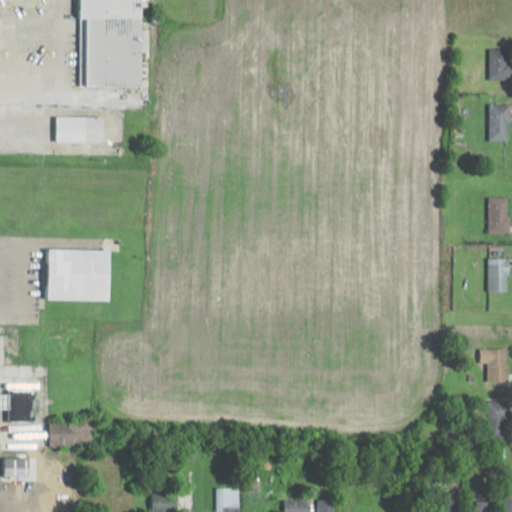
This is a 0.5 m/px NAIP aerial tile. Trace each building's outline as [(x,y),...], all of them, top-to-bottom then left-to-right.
[(144,0),(80,0),(79,85),(143,86),(144,0)] [(489,47),(489,79),(511,79),(511,47),(489,47)] [(511,140),(511,104),(490,104),(490,140),(511,140)] [(103,141),(103,116),(57,116),(57,141),(103,141)] [(508,197),(489,197),(489,231),(508,231),(508,197)] [(112,249),(49,248),(48,300),(112,300),(112,249)] [(488,291),(509,291),(509,257),(488,257),(488,291)] [(509,382),(509,348),(487,348),(487,382),(509,382)] [(0,421),(37,422),(37,390),(0,390),(0,421)] [(491,434),(510,434),(510,400),(491,400),(491,434)] [(94,421),(53,421),(53,448),(94,448),(94,421)] [(31,458),(0,458),(0,477),(31,477),(31,458)] [(511,511),(511,485),(503,485),(502,511),(511,511)] [(214,487),(213,511),(238,511),(239,487),(214,487)] [(457,511),(457,490),(434,490),(433,511),(457,511)] [(137,511),(138,491),(118,491),(117,511),(137,511)] [(175,511),(176,493),(151,493),(150,511),(175,511)] [(311,511),(311,500),(284,500),(284,511),(311,511)] [(495,511),(496,501),(476,501),(475,511),(495,511)]
